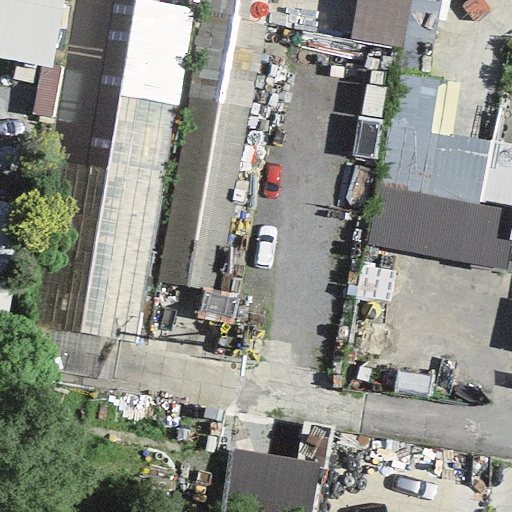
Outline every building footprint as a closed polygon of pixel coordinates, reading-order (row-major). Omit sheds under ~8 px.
[(0,0),(0,59),(39,67),(49,69),(63,0),(0,0)] [(192,9),(138,0),(116,0),(116,1),(94,128),(87,168),(41,160),(4,379),(230,417),(240,357),(135,339),(192,9)] [(116,1),(107,0),(63,0),(49,69),(39,67),(28,117),(94,128),(116,1)] [(268,0),(204,0),(155,281),(216,292),(268,0)] [(408,0),(355,0),(349,41),(400,48),(408,0)] [(439,80),(395,72),(375,184),(477,202),(490,140),(430,129),(439,80)] [(511,144),(490,140),(477,202),(511,209),(511,227),(509,243),(511,243),(511,144)] [(511,209),(477,202),(375,184),(362,243),(504,270),(509,243),(511,227),(511,209)] [(25,205),(0,201),(0,321),(6,322),(25,205)] [(311,511),(319,465),(230,450),(219,511),(311,511)]
